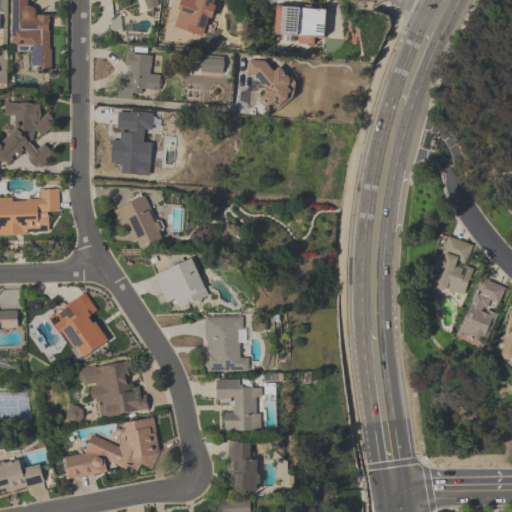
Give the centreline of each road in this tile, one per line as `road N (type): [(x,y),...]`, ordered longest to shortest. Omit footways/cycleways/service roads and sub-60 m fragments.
road 1 (residential): [(79,0),(82,217),(97,266),(166,359),(193,466),(187,482),(169,491),(53,511)]
road 2 (primary): [(391,480),(375,331)]
road 3 (secondary): [(511,476),(391,480)]
